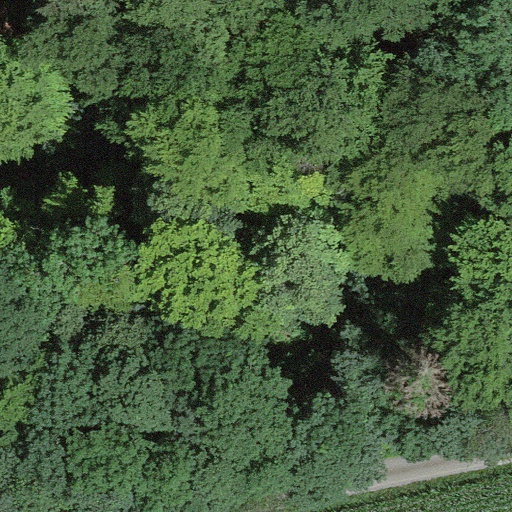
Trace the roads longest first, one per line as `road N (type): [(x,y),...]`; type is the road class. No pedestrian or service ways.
road 1 (track): [(408,469),(313,399),(146,323),(0,239)]
road 2 (track): [(511,450),(171,511)]
